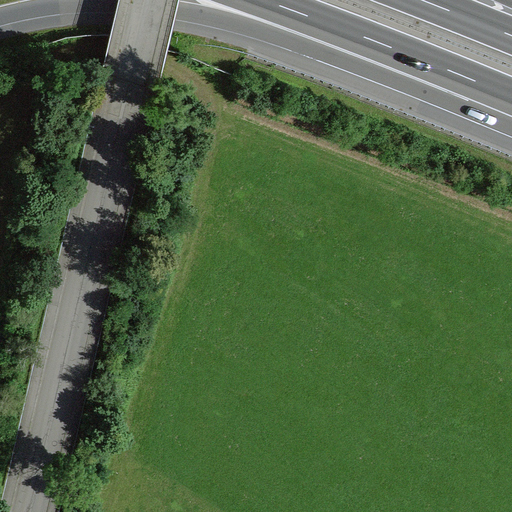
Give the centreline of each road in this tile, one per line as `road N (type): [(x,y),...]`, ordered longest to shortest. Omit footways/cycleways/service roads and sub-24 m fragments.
road 1 (motorway): [(0,19),(72,5),(179,13),(362,69),(511,130)]
road 2 (residential): [(29,511),(131,81)]
road 3 (track): [(0,237),(27,124),(45,74),(65,55),(109,48),(212,81)]
road 4 (motorway): [(255,0),(511,99)]
